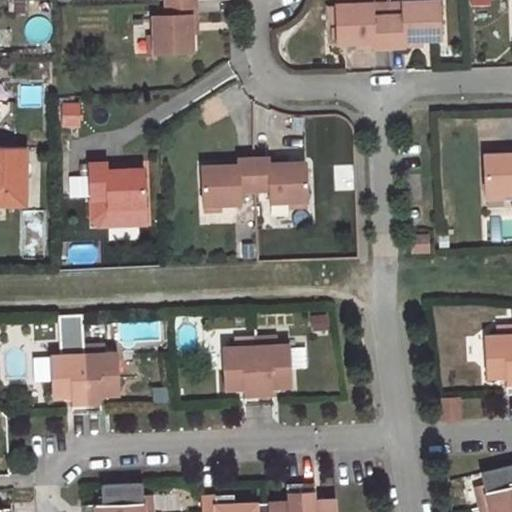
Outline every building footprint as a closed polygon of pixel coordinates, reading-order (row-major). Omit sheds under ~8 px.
[(195,0),(175,0),(165,0),(165,15),(152,15),(154,53),(192,52),(191,34),(197,33),(195,0)] [(387,3),(387,16),(389,47),(422,45),(422,39),(441,39),(439,1),(387,3)] [(371,4),(335,5),(336,43),(355,42),(356,48),(389,47),(387,16),(387,3),(371,4)] [(78,105),(63,105),(63,125),(78,125),(78,105)] [(0,203),(24,203),(26,146),(0,145),(0,203)] [(501,154),(483,155),(485,193),(511,191),(511,147),(501,148),(501,154)] [(287,156),(253,157),(254,188),(269,187),(269,200),(307,199),(305,161),(287,162),(287,156)] [(254,188),(253,157),(219,158),(219,165),(201,165),(202,203),(240,202),(239,188),(254,188)] [(122,161),(88,163),(90,198),(91,219),(98,225),(145,223),(143,168),(122,169),(122,161)] [(68,196),(85,196),(85,177),(68,177),(68,196)] [(428,234),(411,235),(412,252),(429,251),(428,234)] [(57,315),(59,355),(62,355),(61,346),(83,345),(81,314),(57,315)] [(506,392),(511,392),(511,326),(495,327),(496,335),(484,336),(486,376),(505,375),(506,392)] [(291,385),(289,344),(277,345),(276,336),(255,337),(258,404),(273,403),(272,386),(291,385)] [(258,404),(255,337),(234,338),(234,347),(222,347),(223,388),(243,387),(244,404),(258,404)] [(83,345),(86,412),(100,411),(100,394),(119,393),(117,352),(105,353),(104,344),(83,345)] [(86,412),(83,345),(61,346),(62,355),(59,355),(49,356),(51,396),(71,395),(72,412),(86,412)] [(456,395),(438,396),(440,418),(457,417),(456,395)] [(480,507),(511,499),(511,464),(480,472),(483,484),(475,486),(480,507)] [(85,504),(85,511),(151,511),(151,494),(142,495),(142,482),(101,484),(102,503),(85,504)] [(300,484),(301,511),(335,511),(335,500),(316,500),(314,483),(300,484)] [(287,502),(267,503),(267,511),(301,511),(300,484),(286,485),(287,502)] [(232,504),(232,495),(215,496),(215,505),(232,504)] [(201,497),(201,511),(255,511),(256,503),(232,504),(215,505),(215,496),(201,497)] [(511,511),(511,499),(480,507),(481,511),(511,511)] [(267,511),(267,503),(256,503),(255,511),(267,511)]
